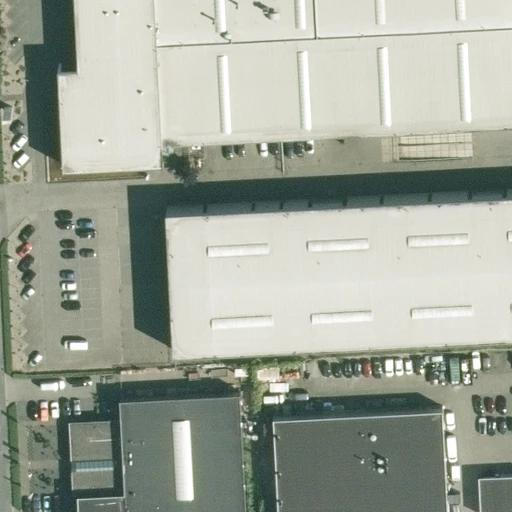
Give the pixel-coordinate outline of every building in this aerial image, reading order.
[(511,122),(511,0),(75,0),(78,63),(58,64),(64,165),(164,160),(163,141),(511,122)] [(511,332),(511,188),(166,206),(173,349),(511,332)] [(246,511),(240,390),(120,396),(121,421),(74,424),(78,507),(67,507),(67,511),(246,511)] [(447,511),(442,406),(273,414),(278,511),(447,511)] [(511,511),(511,472),(478,474),(480,511),(511,511)]
